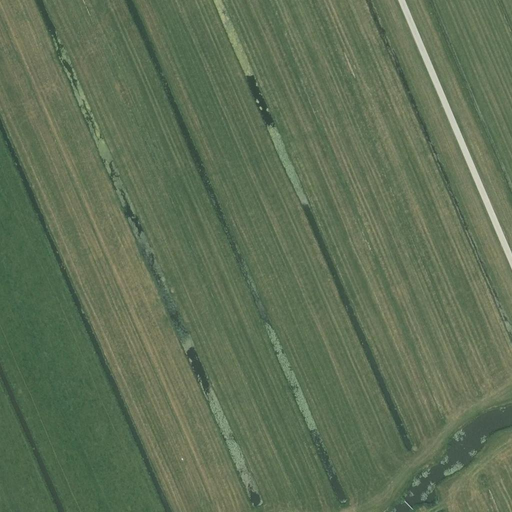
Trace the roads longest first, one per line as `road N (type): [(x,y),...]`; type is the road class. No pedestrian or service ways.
road 1 (track): [(511,257),(402,0)]
road 2 (track): [(352,511),(458,421),(511,393)]
